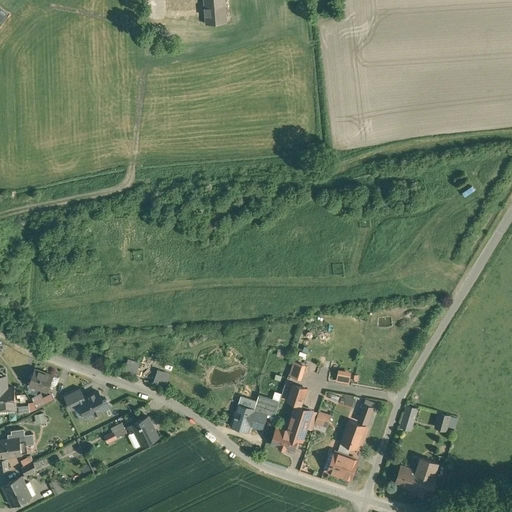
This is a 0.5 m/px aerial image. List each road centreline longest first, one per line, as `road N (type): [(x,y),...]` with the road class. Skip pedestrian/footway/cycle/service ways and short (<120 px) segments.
road 1 (unclassified): [(364,500),(257,465),(182,410),(59,364),(0,330)]
road 2 (unclassified): [(511,215),(410,381),(364,500)]
road 3 (track): [(0,214),(113,193),(129,183),(130,166)]
